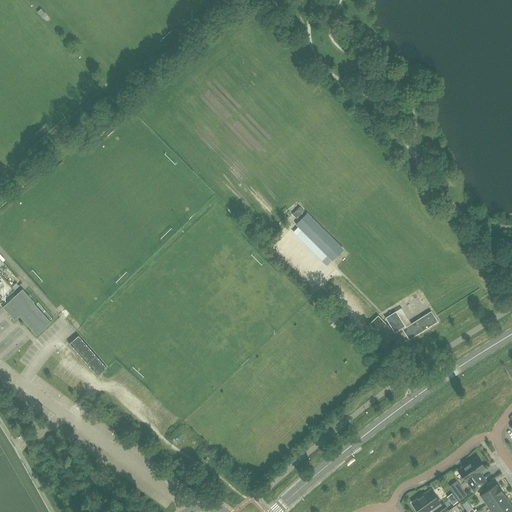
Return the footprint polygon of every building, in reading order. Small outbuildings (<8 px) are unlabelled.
[(300,207),(292,214),(297,218),(304,211),(300,207)] [(307,214),(296,224),(298,226),(328,256),(332,260),(343,249),(307,214)] [(22,289),(2,307),(14,320),(19,316),(37,335),(51,322),(33,303),(34,302),(22,289)] [(403,308),(398,311),(407,326),(412,322),(403,308)] [(386,317),(395,332),(405,326),(396,311),(386,317)] [(430,312),(401,330),(408,340),(437,322),(430,312)] [(383,320),(378,315),(369,324),(374,329),(383,320)] [(400,338),(386,323),(377,332),(391,346),(400,338)] [(25,341),(28,336),(23,333),(19,338),(25,341)] [(79,336),(70,344),(98,376),(107,368),(79,336)] [(8,354),(2,355),(3,362),(10,361),(8,354)] [(487,482),(480,472),(485,468),(477,457),(458,471),(466,482),(467,481),(474,491),(487,482)] [(502,493),(502,494),(503,493),(498,486),(497,486),(495,484),(481,495),(487,504),(502,493)] [(460,486),(453,491),(460,500),(467,495),(460,486)] [(412,503),(417,511),(425,511),(433,507),(435,510),(432,511),(442,511),(446,509),(443,504),(441,506),(438,503),(439,502),(430,490),(412,503)] [(494,511),(508,502),(502,494),(502,493),(487,504),(493,511),(494,511)] [(494,511),(511,511),(511,507),(508,502),(494,511)]
